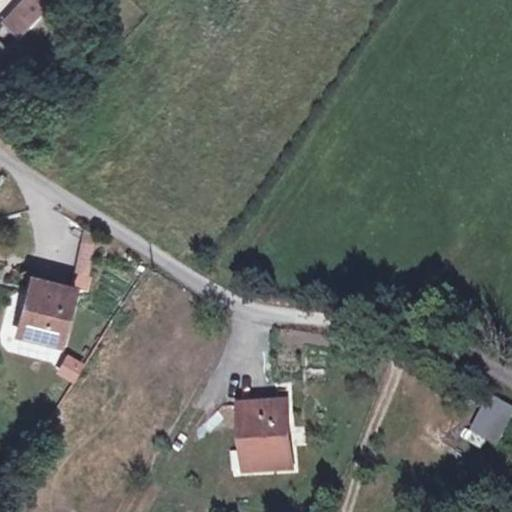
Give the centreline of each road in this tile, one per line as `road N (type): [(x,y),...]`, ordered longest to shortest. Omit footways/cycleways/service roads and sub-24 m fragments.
road 1 (unclassified): [(0,156),(228,303),(351,327)]
road 2 (track): [(351,327),(428,343),(511,377)]
